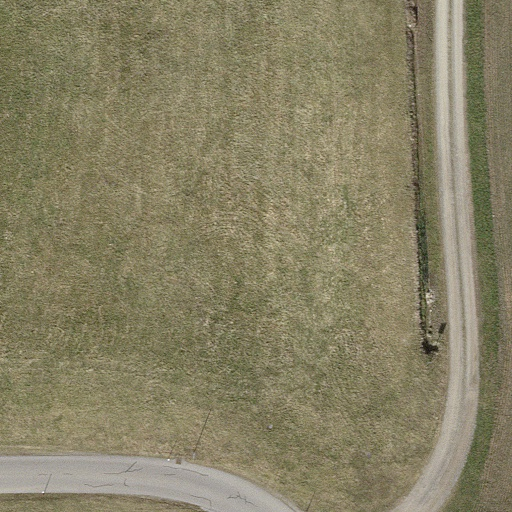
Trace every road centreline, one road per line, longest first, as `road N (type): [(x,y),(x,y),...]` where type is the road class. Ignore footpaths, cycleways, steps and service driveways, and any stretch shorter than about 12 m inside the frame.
road 1 (track): [(430,511),(463,428),(450,129),(453,0)]
road 2 (unclassified): [(259,511),(173,481),(0,478)]
